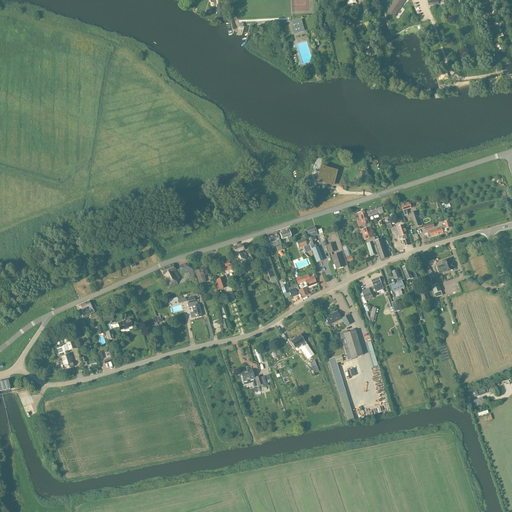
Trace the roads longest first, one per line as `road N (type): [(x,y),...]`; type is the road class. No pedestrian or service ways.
road 1 (unclassified): [(18,368),(59,384),(268,331),(353,279),(488,232)]
road 2 (tertiary): [(47,315),(163,263),(511,152)]
